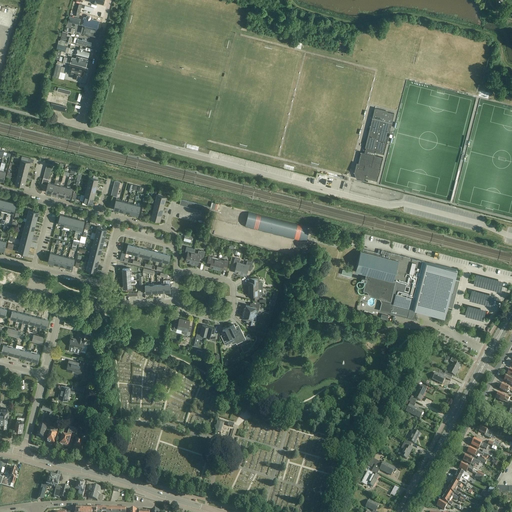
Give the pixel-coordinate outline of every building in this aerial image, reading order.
[(83,9),(98,13),(99,7),(85,3),(83,9)] [(72,23),(79,25),(81,19),(69,16),(68,22),(72,23)] [(99,29),(101,21),(84,17),(82,24),(99,29)] [(96,37),(98,31),(83,27),(81,33),(96,37)] [(94,39),(78,35),(76,41),(92,46),(94,39)] [(86,67),(87,61),(72,57),(71,63),(86,67)] [(67,73),(84,78),(86,69),(69,65),(67,73)] [(375,150),(374,152),(383,154),(391,123),(394,114),(385,111),(385,110),(375,108),(364,148),(375,150)] [(383,157),(361,152),(358,163),(356,163),(354,172),(356,178),(367,181),(368,178),(377,181),(378,176),(380,169),(383,157)] [(29,158),(22,156),(19,166),(29,168),(30,162),(28,161),(29,158)] [(19,166),(18,172),(27,174),(29,168),(19,166)] [(18,172),(16,178),(25,180),(27,174),(18,172)] [(89,177),(87,183),(97,185),(98,179),(89,177)] [(24,186),(25,180),(16,178),(15,184),(17,185),(24,186)] [(54,184),(52,193),(58,195),(60,186),(61,182),(55,180),(54,184)] [(48,183),(45,192),(52,193),(54,184),(48,183)] [(87,183),(86,189),(95,191),(97,185),(87,183)] [(58,195),(64,196),(66,187),(60,186),(58,195)] [(70,198),(72,189),(66,187),(64,196),(70,198)] [(86,189),(84,195),(94,197),(95,191),(86,189)] [(163,196),(164,193),(161,192),(159,192),(158,194),(156,194),(155,200),(164,203),(166,197),(163,196)] [(92,204),(94,197),(84,195),(82,201),(92,204)] [(1,210),(7,211),(10,202),(4,200),(1,210)] [(113,209),(120,211),(122,201),(116,200),(113,209)] [(155,200),(153,206),(163,209),(164,203),(155,200)] [(120,211),(126,212),(128,203),(122,201),(120,211)] [(16,203),(10,202),(7,211),(14,213),(16,203)] [(126,212),(132,214),(134,204),(128,203),(126,212)] [(140,206),(134,204),(132,214),(138,215),(140,206)] [(153,206),(152,210),(148,209),(147,211),(152,213),(152,212),(161,215),(163,209),(153,206)] [(29,209),(27,215),(37,218),(38,212),(29,209)] [(160,221),(161,215),(152,212),(152,213),(150,219),(160,221)] [(248,212),(244,227),(294,239),(294,238),(298,239),(298,240),(303,242),(307,227),(248,212)] [(27,215),(26,221),(35,224),(37,218),(27,215)] [(57,224),(63,226),(66,216),(60,215),(57,224)] [(63,226),(67,226),(70,227),(72,218),(66,216),(63,226)] [(70,227),(76,229),(78,219),(72,218),(70,227)] [(84,221),(78,219),(76,229),(82,230),(84,221)] [(26,221),(24,227),(33,230),(35,224),(26,221)] [(24,227),(22,233),(32,236),(33,230),(24,227)] [(97,227),(95,233),(105,235),(107,229),(97,227)] [(22,233),(21,239),(30,242),(32,236),(22,233)] [(95,233),(94,239),(103,241),(105,235),(95,233)] [(21,239),(19,246),(29,248),(30,242),(21,239)] [(94,239),(92,245),(102,247),(103,241),(94,239)] [(92,245),(91,251),(100,254),(102,247),(92,245)] [(18,252),(27,254),(29,248),(19,246),(18,252)] [(188,252),(185,261),(191,263),(194,253),(195,249),(186,246),(185,251),(188,252)] [(141,255),(144,256),(146,249),(140,248),(138,256),(141,256),(141,255)] [(392,313),(407,317),(408,317),(409,317),(410,317),(411,316),(412,315),(415,309),(417,310),(418,310),(419,310),(444,317),(446,310),(446,309),(446,308),(447,307),(452,309),(460,281),(454,279),(454,278),(455,277),(455,276),(456,269),(457,269),(412,258),(381,250),(380,253),(363,249),(362,251),(360,251),(355,271),(366,274),(365,277),(363,277),(362,277),(361,277),(361,278),(361,279),(361,280),(362,280),(365,281),(363,290),(367,291),(370,296),(379,298),(381,302),(379,310),(390,313),(391,313),(392,313)] [(197,264),(199,257),(203,258),(205,251),(201,250),(201,251),(199,250),(198,253),(194,253),(191,263),(197,264)] [(91,251),(89,257),(99,260),(100,254),(91,251)] [(153,259),(153,258),(156,259),(158,252),(152,251),(150,259),(153,259)] [(47,262),(53,264),(56,254),(50,253),(47,262)] [(53,264),(60,265),(62,256),(56,254),(53,264)] [(168,262),(170,255),(164,254),(162,262),(165,263),(165,262),(168,262)] [(60,265),(66,267),(68,257),(62,256),(60,265)] [(209,267),(216,269),(218,259),(212,258),(212,257),(209,256),(206,264),(210,265),(209,267)] [(66,267),(72,268),(74,259),(68,257),(66,267)] [(89,257),(88,263),(97,266),(99,260),(89,257)] [(235,258),(233,266),(236,267),(234,272),(240,274),(243,264),(239,263),(240,259),(235,258)] [(224,261),(218,259),(216,269),(222,270),(222,268),(226,269),(228,261),(224,260),(224,261)] [(246,265),(243,264),(240,274),(246,275),(247,270),(251,271),(253,262),(247,261),(246,265)] [(96,272),(97,266),(88,263),(86,270),(96,272)] [(122,268),(123,275),(131,274),(131,271),(130,272),(129,268),(130,265),(127,264),(126,268),(122,268)] [(248,282),(248,288),(262,288),(262,283),(262,282),(261,282),(259,282),(259,278),(250,278),(251,282),(248,282)] [(259,298),(259,294),(261,294),(262,294),(262,293),(262,288),(248,288),(248,295),(251,295),(251,298),(259,298)] [(246,305),(244,311),(257,314),(258,310),(260,305),(252,303),(251,306),(246,305)] [(408,317),(413,319),(417,310),(415,309),(412,315),(411,316),(410,317),(409,317),(408,317)] [(256,319),(257,314),(244,311),(243,318),(248,319),(247,323),(255,324),(256,319)] [(19,320),(22,321),(24,314),(18,313),(16,321),(18,321),(19,320)] [(31,323),(34,324),(36,317),(30,316),(28,324),(30,324),(31,323)] [(177,328),(182,330),(184,320),(179,318),(178,323),(175,323),(173,330),(176,331),(177,328)] [(48,320),(42,319),(40,327),(42,328),(43,326),(46,327),(48,320)] [(190,321),(184,320),(182,330),(181,332),(184,332),(184,334),(186,335),(189,335),(191,327),(189,326),(190,321)] [(203,334),(206,335),(209,326),(202,324),(201,329),(198,328),(196,338),(194,346),(198,347),(200,339),(202,339),(203,334)] [(244,337),(241,329),(237,331),(234,324),(228,327),(236,343),(236,344),(242,341),(243,343),(251,339),(249,334),(244,337)] [(215,328),(209,326),(206,335),(210,336),(209,340),(215,341),(217,333),(214,332),(215,328)] [(226,337),(222,338),(226,346),(232,343),(232,344),(236,343),(228,327),(222,330),(226,337)] [(70,346),(69,351),(80,354),(84,341),(83,341),(84,335),(86,335),(91,336),(92,332),(79,329),(78,333),(79,333),(77,339),(71,338),(69,346),(70,346)] [(1,352),(7,354),(10,346),(7,345),(7,346),(3,345),(1,352)] [(13,355),(19,357),(21,349),(19,348),(19,349),(15,348),(13,355)] [(25,358),(31,360),(33,352),(31,351),(31,352),(27,351),(25,358)] [(68,360),(66,370),(80,374),(81,371),(84,372),(87,361),(81,359),(80,363),(68,360)] [(448,373),(446,372),(445,374),(452,378),(453,376),(455,376),(460,366),(456,364),(458,361),(452,359),(450,362),(453,364),(448,373)] [(435,373),(432,379),(442,385),(445,378),(451,381),(452,378),(445,374),(444,375),(440,373),(439,375),(435,373)] [(3,374),(1,380),(8,380),(8,382),(14,383),(14,377),(3,374)] [(511,388),(502,384),(499,389),(507,393),(508,390),(511,391),(511,392),(511,388)] [(74,389),(62,386),(59,398),(67,400),(69,392),(73,393),(73,391),(82,393),(84,388),(75,385),(74,389)] [(420,386),(419,388),(414,398),(411,397),(410,399),(416,402),(417,399),(420,401),(425,391),(426,389),(425,387),(422,386),(420,386)] [(510,399),(498,393),(496,398),(504,402),(505,400),(508,402),(510,399)] [(416,402),(410,399),(409,402),(410,403),(409,405),(406,411),(420,418),(423,412),(413,407),(416,402)] [(41,409),(52,412),(54,407),(43,404),(41,409)] [(0,423),(1,423),(1,425),(5,425),(5,424),(6,424),(6,422),(7,422),(7,420),(7,419),(7,418),(7,417),(8,416),(9,414),(7,413),(7,412),(7,409),(2,409),(0,408),(0,423)] [(16,420),(15,430),(20,431),(20,429),(22,429),(24,421),(16,420)] [(218,436),(219,433),(220,434),(224,424),(217,422),(214,432),(216,432),(215,435),(218,436)] [(39,426),(37,435),(41,436),(40,437),(43,438),(46,428),(47,424),(43,423),(42,427),(39,426)] [(73,438),(76,429),(69,427),(66,436),(62,435),(62,436),(61,436),(61,439),(59,445),(60,445),(60,446),(61,446),(63,447),(63,446),(67,447),(68,444),(69,445),(70,440),(70,437),(73,438)] [(479,431),(485,435),(485,436),(490,439),(493,433),(481,427),(479,431)] [(56,437),(57,434),(58,434),(59,431),(57,431),(57,430),(54,429),(53,433),(49,432),(46,441),(47,441),(47,442),(48,442),(49,443),(50,443),(50,442),(53,443),(55,437),(56,437)] [(90,435),(90,432),(86,430),(85,434),(82,433),(80,440),(76,439),(76,440),(75,440),(74,442),(75,442),(73,449),(74,449),(74,450),(76,450),(77,450),(81,451),(82,448),(83,448),(84,445),(83,444),(83,442),(87,443),(90,435)] [(407,440),(406,443),(411,446),(413,443),(415,444),(420,434),(414,431),(409,441),(407,440)] [(487,446),(474,439),(471,445),(479,448),(480,446),(486,449),(487,446)] [(401,456),(407,459),(412,449),(410,448),(411,446),(406,443),(404,445),(406,446),(401,456)] [(483,455),(482,454),(470,447),(467,452),(477,457),(478,455),(481,456),(480,456),(482,457),(483,455)] [(492,454),(483,450),(482,453),(495,460),(497,457),(492,454)] [(473,465),(474,464),(475,464),(475,463),(479,465),(480,463),(477,461),(470,457),(470,458),(466,455),(463,460),(473,465)] [(375,465),(372,471),(378,474),(379,471),(378,470),(379,467),(381,463),(372,459),(368,466),(371,467),(373,464),(375,465)] [(383,463),(380,470),(391,476),(393,473),(394,473),(395,473),(396,471),(396,470),(394,469),(395,469),(383,463)] [(468,470),(471,471),(472,472),(473,470),(462,463),(459,468),(466,472),(468,470)] [(17,470),(12,468),(11,469),(10,469),(8,475),(10,475),(9,479),(10,481),(11,481),(9,487),(12,488),(13,488),(17,472),(17,470)] [(39,487),(43,472),(31,469),(27,484),(39,487)] [(372,471),(371,473),(367,471),(361,484),(366,486),(367,484),(373,487),(378,477),(376,476),(378,474),(372,471)] [(458,471),(455,475),(462,479),(467,481),(469,477),(468,476),(458,471)] [(478,471),(474,478),(480,482),(484,475),(478,471)] [(55,497),(58,487),(60,476),(56,475),(56,476),(49,475),(47,486),(56,488),(54,497),(55,497)] [(468,484),(461,480),(462,479),(455,475),(453,480),(465,486),(466,487),(468,484)] [(452,481),(450,485),(457,489),(460,491),(461,489),(463,490),(464,488),(463,487),(452,481)] [(78,482),(77,484),(75,490),(79,491),(78,495),(83,497),(84,492),(84,490),(85,487),(84,487),(84,484),(78,482)] [(91,501),(92,499),(95,487),(91,486),(88,485),(86,492),(89,492),(88,498),(88,501),(91,501)] [(456,492),(457,489),(450,485),(447,490),(458,496),(459,493),(456,492)] [(60,488),(58,487),(55,497),(58,498),(58,497),(66,499),(69,488),(60,486),(60,488)] [(100,488),(95,487),(92,499),(97,500),(97,501),(102,501),(104,496),(99,495),(100,488)] [(5,489),(1,488),(0,492),(0,494),(3,496),(2,501),(6,502),(8,493),(4,492),(5,489)] [(40,490),(37,499),(43,499),(45,491),(40,490)] [(458,498),(456,497),(446,491),(446,492),(445,492),(443,495),(450,500),(452,497),(457,500),(458,498)] [(449,502),(450,500),(443,495),(441,498),(442,498),(441,500),(451,506),(452,504),(449,502)] [(373,511),(372,511),(376,511),(379,506),(369,500),(366,507),(373,511)] [(447,505),(440,501),(437,506),(444,510),(446,508),(449,510),(451,508),(447,505)]
